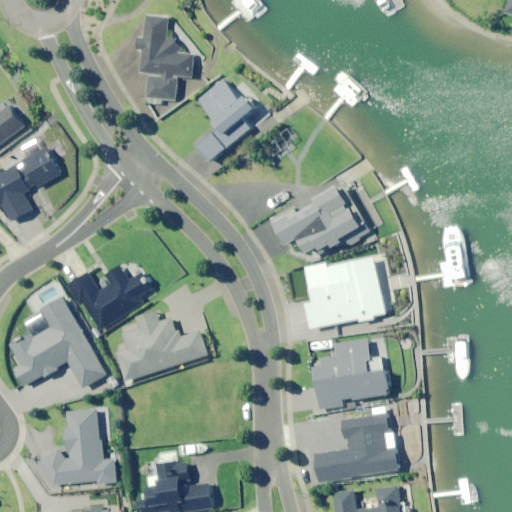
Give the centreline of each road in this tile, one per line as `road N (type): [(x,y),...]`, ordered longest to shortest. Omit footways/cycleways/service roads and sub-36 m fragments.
road 1 (residential): [(166,171),(215,216),(252,266),(269,305),(264,355)]
road 2 (residential): [(264,355),(233,283),(147,188)]
road 3 (residential): [(121,163),(42,23)]
road 4 (residential): [(63,12),(142,147)]
